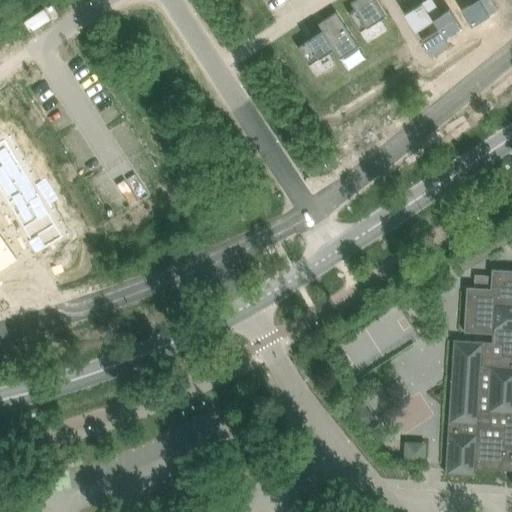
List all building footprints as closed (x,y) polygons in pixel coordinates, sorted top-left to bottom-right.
[(355,9),(348,13),(361,31),(386,15),(375,0),(354,0),(351,2),(355,9)] [(432,0),(425,0),(404,14),(415,31),(433,20),(442,14),(432,0)] [(454,0),(461,9),(475,0),(454,0)] [(475,0),(461,9),(472,26),(498,9),(492,0),(475,0)] [(438,28),(421,39),(433,57),(450,46),(444,37),(461,27),(450,9),(442,14),(433,20),(438,28)] [(336,12),(318,24),(322,31),(334,49),(341,59),(359,47),(336,12)] [(322,31),(297,47),(309,65),(334,49),(322,31)] [(1,142),(0,142),(0,189),(38,253),(57,241),(63,238),(5,140),(1,142)] [(511,221),(454,259),(462,273),(511,241),(511,221)] [(0,234),(0,270),(17,259),(0,234)] [(511,511),(511,271),(490,270),(490,275),(489,289),(474,288),(465,288),(462,333),(492,334),(491,343),(452,341),(445,474),(475,475),(475,469),(511,470),(511,478),(511,485),(511,511)] [(475,275),(474,288),(489,289),(490,275),(475,275)] [(426,460),(427,441),(404,440),(403,459),(426,460)]
